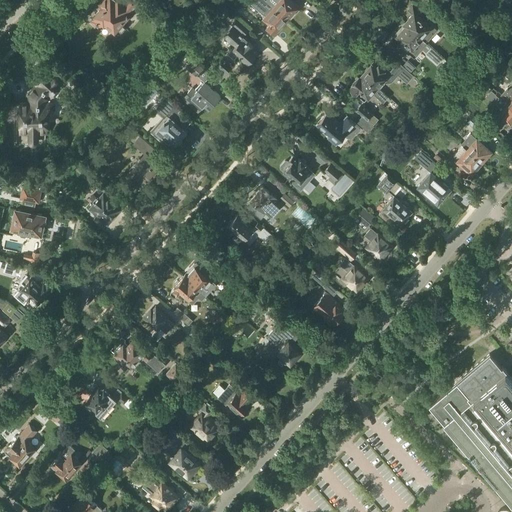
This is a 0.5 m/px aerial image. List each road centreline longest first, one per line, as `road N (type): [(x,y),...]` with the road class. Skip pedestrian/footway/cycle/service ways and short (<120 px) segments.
road 1 (residential): [(355,0),(0,392)]
road 2 (residential): [(217,511),(511,182)]
